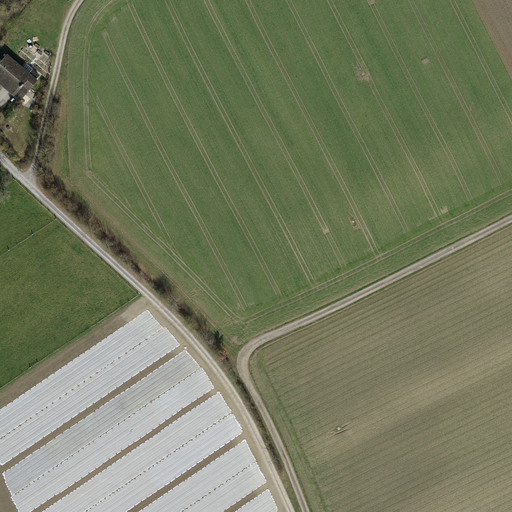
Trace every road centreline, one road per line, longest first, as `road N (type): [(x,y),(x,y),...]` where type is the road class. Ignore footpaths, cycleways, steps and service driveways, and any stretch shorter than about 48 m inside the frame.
road 1 (track): [(304,511),(239,355),(246,344),(511,216)]
road 2 (track): [(288,511),(222,377),(134,281)]
road 3 (track): [(82,0),(63,39),(28,186)]
